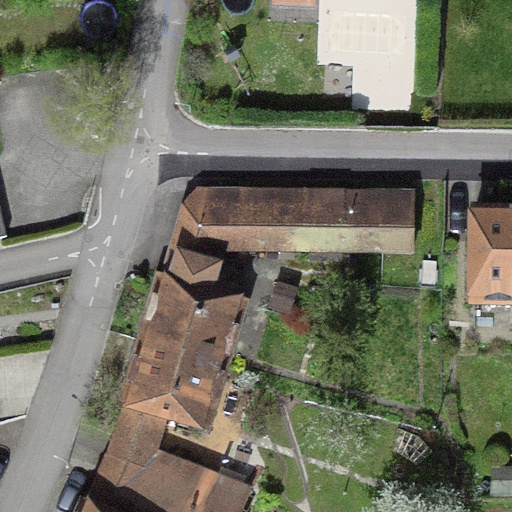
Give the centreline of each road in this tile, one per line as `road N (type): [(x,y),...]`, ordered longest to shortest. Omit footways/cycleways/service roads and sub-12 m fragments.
road 1 (residential): [(143,158),(511,160)]
road 2 (residential): [(105,247),(2,511)]
road 3 (residential): [(169,0),(143,158)]
